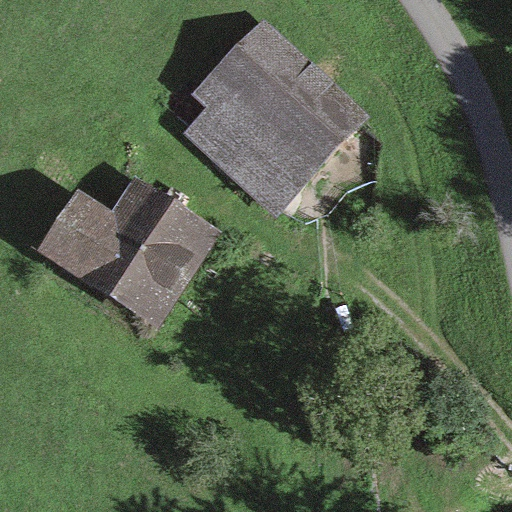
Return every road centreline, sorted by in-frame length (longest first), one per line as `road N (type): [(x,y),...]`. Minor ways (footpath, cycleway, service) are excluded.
road 1 (track): [(208,205),(366,280),(511,441)]
road 2 (residential): [(422,0),(494,149),(511,222)]
